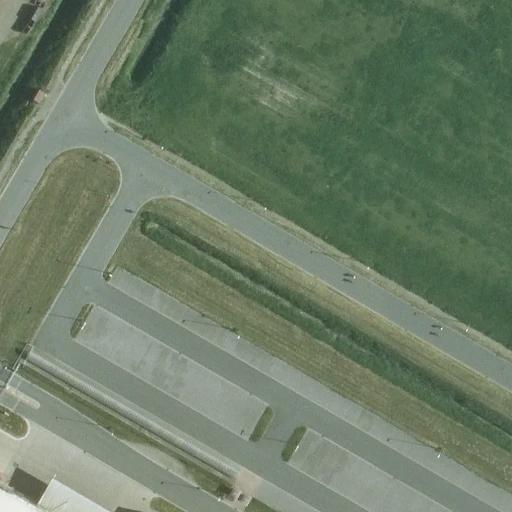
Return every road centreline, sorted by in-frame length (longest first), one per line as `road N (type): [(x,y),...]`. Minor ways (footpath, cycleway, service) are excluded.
road 1 (residential): [(57,123),(511,382)]
road 2 (residential): [(48,414),(213,511)]
road 3 (residential): [(57,123),(129,0)]
